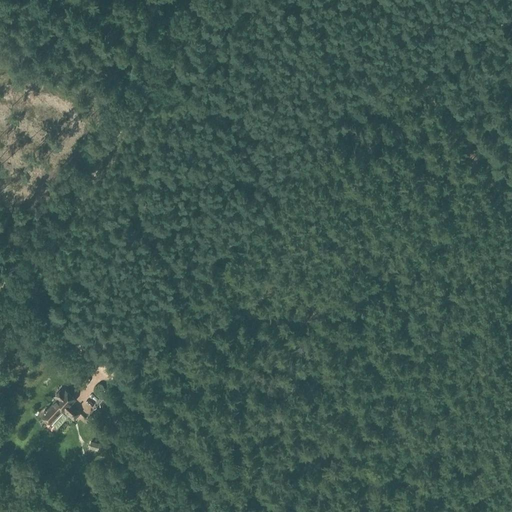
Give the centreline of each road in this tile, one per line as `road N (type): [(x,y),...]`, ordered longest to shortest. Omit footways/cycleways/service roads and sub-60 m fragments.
road 1 (track): [(25,291),(217,0)]
road 2 (track): [(126,391),(213,511)]
road 3 (track): [(25,291),(126,391)]
